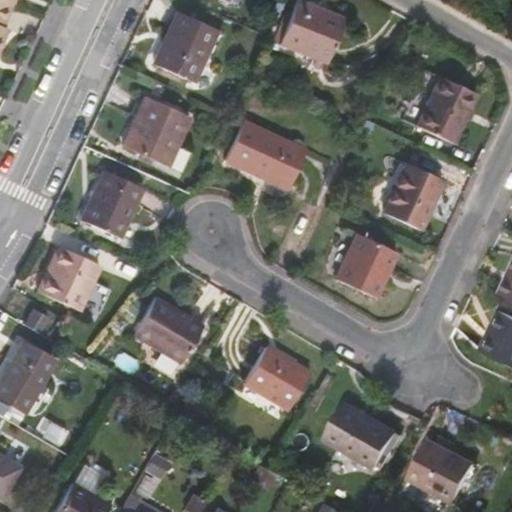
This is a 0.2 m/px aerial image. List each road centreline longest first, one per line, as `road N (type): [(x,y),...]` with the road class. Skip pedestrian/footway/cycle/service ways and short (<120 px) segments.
road 1 (residential): [(13,237),(125,0)]
road 2 (residential): [(400,345),(426,322),(511,134)]
road 3 (residential): [(212,231),(261,277),(370,342),(400,345)]
road 4 (residential): [(94,0),(0,198)]
road 5 (residential): [(511,57),(405,0)]
